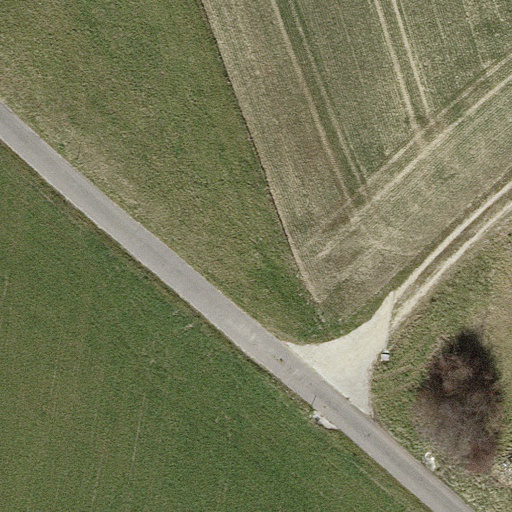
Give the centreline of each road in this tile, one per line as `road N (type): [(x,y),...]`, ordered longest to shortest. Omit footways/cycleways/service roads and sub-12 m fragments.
road 1 (residential): [(0,121),(450,511)]
road 2 (track): [(511,173),(297,378)]
